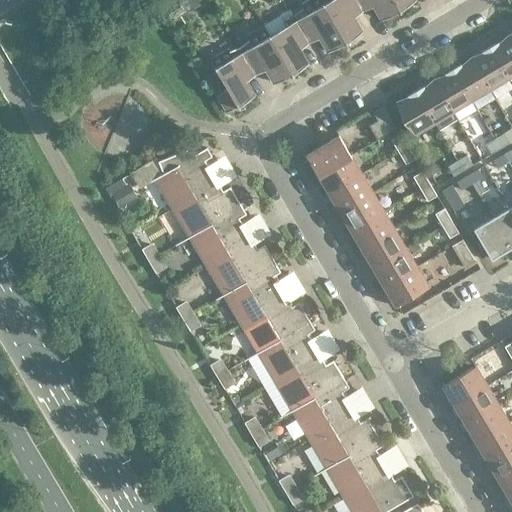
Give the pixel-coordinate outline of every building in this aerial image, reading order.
[(347,44),(320,0),(305,0),(299,4),(302,7),(293,14),(307,38),(316,32),(328,51),(345,43),(346,44),(347,44)] [(360,6),(356,0),(320,0),(347,44),(347,43),(346,42),(362,30),(350,12),(360,6)] [(400,12),(393,0),(356,0),(360,6),(370,0),(381,19),(399,11),(400,12)] [(393,0),(400,12),(401,12),(400,11),(413,0),(393,0)] [(307,38),(293,14),(282,19),(280,15),(263,25),(269,34),(268,34),(293,76),(293,75),(293,74),(308,62),(297,43),(307,38)] [(269,34),(263,25),(252,31),(247,34),(246,37),(248,39),(239,46),(253,69),(263,64),(274,83),(292,75),(292,76),(293,76),(268,34),(269,34)] [(511,73),(511,41),(508,35),(498,43),(494,45),(493,43),(489,46),(507,77),(511,73)] [(209,57),(215,66),(214,66),(227,87),(217,95),(227,111),(238,107),(239,108),(240,107),(239,106),(254,94),(243,75),(253,69),(239,46),(237,47),(235,42),(227,46),(227,47),(210,57),(210,56),(209,57)] [(507,77),(489,46),(485,48),(486,50),(483,52),(471,57),(489,88),(507,77)] [(489,88),(471,57),(461,65),(457,67),(456,65),(452,68),(470,99),(489,88)] [(470,99),(452,68),(448,70),(449,72),(445,74),(433,79),(452,110),(470,99)] [(456,117),(452,110),(433,79),(424,87),(420,89),(419,87),(415,90),(433,121),(438,128),(456,117)] [(433,121),(415,90),(411,92),(411,94),(408,96),(396,101),(403,120),(404,120),(406,118),(414,132),(433,121)] [(396,127),(383,106),(372,113),(377,120),(368,125),(376,139),(396,127)] [(504,133),(494,138),(500,148),(509,143),(504,133)] [(407,146),(400,134),(390,139),(398,151),(407,146)] [(306,154),(318,174),(350,155),(338,135),(306,154)] [(500,148),(494,138),(484,144),(490,154),(500,148)] [(414,158),(407,146),(398,151),(405,164),(414,158)] [(154,178),(175,214),(197,201),(190,189),(213,176),(204,160),(212,156),(206,147),(195,154),(191,147),(158,161),(163,173),(154,178)] [(511,159),(511,148),(503,154),(507,162),(511,159)] [(507,162),(503,154),(492,160),(497,168),(507,162)] [(361,173),(350,155),(318,174),(329,192),(361,173)] [(466,155),(457,160),(463,170),(472,165),(466,155)] [(463,170),(457,160),(447,166),(453,176),(463,170)] [(482,177),(477,169),(466,175),(471,183),(482,177)] [(429,183),(422,171),(413,176),(420,188),(429,183)] [(372,192),(361,173),(329,192),(340,211),(372,192)] [(471,183),(466,175),(456,181),(461,189),(471,183)] [(223,191),(213,176),(190,189),(197,201),(175,214),(189,237),(241,206),(230,187),(223,191)] [(122,178),(105,188),(109,195),(111,194),(119,207),(136,197),(128,183),(126,185),(122,178)] [(436,195),(429,183),(420,188),(427,201),(436,195)] [(383,210),(372,192),(340,211),(351,229),(383,210)] [(246,214),(241,206),(189,237),(209,272),(231,259),(224,247),(248,233),(239,218),(246,214)] [(511,246),(511,211),(509,207),(492,217),(509,248),(511,246)] [(451,220),(444,208),(435,213),(442,226),(451,220)] [(394,229),(383,210),(351,229),(362,248),(394,229)] [(509,248),(492,217),(473,228),(491,258),(509,248)] [(458,232),(451,220),(442,226),(449,238),(458,232)] [(405,248),(394,229),(362,248),(373,267),(405,248)] [(257,249),(248,233),(224,247),(231,259),(209,272),(223,295),(275,264),(264,244),(257,249)] [(475,260),(462,239),(451,245),(464,267),(475,260)] [(151,244),(142,250),(149,261),(158,255),(151,244)] [(416,266),(405,248),(373,267),(384,285),(416,266)] [(164,266),(158,255),(149,261),(155,272),(164,266)] [(280,272),(275,264),(223,295),(244,329),(265,316),(259,305),(282,291),(273,276),(280,272)] [(428,286),(416,266),(384,285),(397,306),(398,306),(397,304),(428,286)] [(291,306),(282,291),(259,305),(265,316),(244,329),(257,353),(310,321),(298,302),(291,306)] [(186,302),(176,308),(183,318),(192,313),(186,302)] [(198,324),(192,313),(183,318),(189,329),(198,324)] [(314,329),(310,321),(257,353),(278,387),(300,374),(293,363),(316,349),(307,334),(314,329)] [(325,364),(316,349),(293,363),(300,374),(278,387),(292,410),(344,379),(333,360),(325,364)] [(220,360),(210,365),(217,376),(226,371),(220,360)] [(442,383),(454,404),(486,385),(475,366),(444,384),(443,382),(442,383)] [(233,382),(226,371),(217,376),(223,387),(233,382)] [(349,387),(344,379),(292,410),(312,445),(334,432),(327,421),(351,407),(341,391),(349,387)] [(497,404),(486,385),(454,404),(466,423),(497,404)] [(509,422),(497,404),(466,423),(477,441),(509,422)] [(360,422),(351,407),(327,421),(334,432),(312,445),(326,468),(378,437),(367,418),(360,422)] [(254,418),(245,423),(251,434),(260,428),(254,418)] [(511,445),(511,428),(509,422),(477,441),(488,460),(511,445)] [(267,439),(260,428),(251,434),(258,445),(267,439)] [(383,445),(378,437),(326,468),(346,503),(368,490),(361,478),(385,465),(376,449),(383,445)] [(511,470),(511,445),(488,460),(499,478),(511,470)] [(281,454),(276,447),(266,454),(270,460),(281,454)] [(394,480),(385,465),(361,478),(368,490),(346,503),(351,511),(385,511),(413,496),(401,476),(394,480)] [(511,495),(511,470),(499,478),(510,497),(511,495)] [(288,475),(279,481),(286,492),(295,486),(288,475)] [(301,497),(295,486),(286,492),(292,503),(301,497)] [(400,511),(422,511),(417,502),(400,511)]
